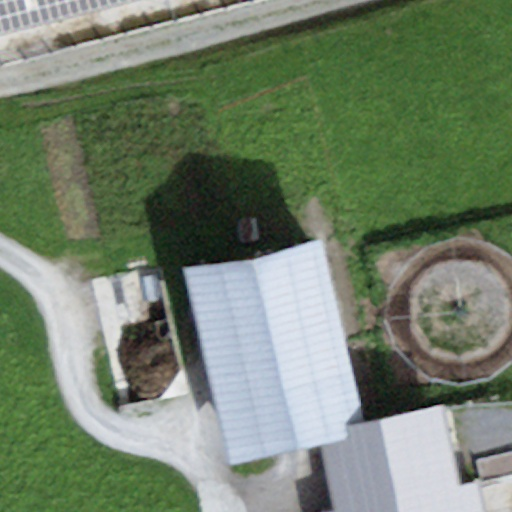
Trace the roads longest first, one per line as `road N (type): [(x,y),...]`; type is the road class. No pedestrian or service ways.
road 1 (track): [(234,511),(202,463),(108,433),(57,297),(0,255)]
road 2 (track): [(0,86),(329,0)]
